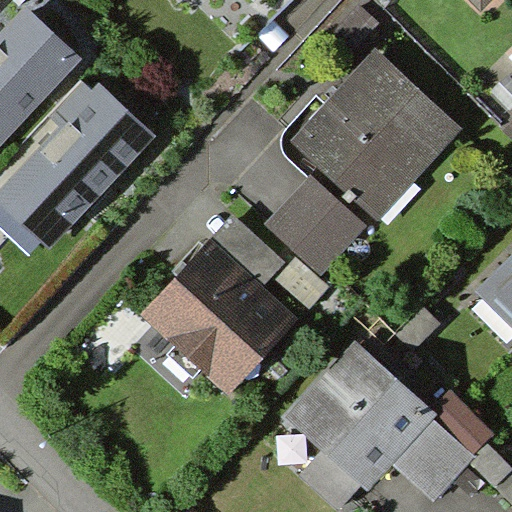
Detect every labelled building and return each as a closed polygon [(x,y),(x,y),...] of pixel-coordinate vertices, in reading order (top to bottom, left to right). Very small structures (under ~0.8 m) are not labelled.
[(511,0),(468,0),(493,23),(511,1),(511,0)] [(0,139),(77,57),(26,9),(0,36),(0,139)] [(469,140),(380,62),(297,155),(385,234),(469,140)] [(152,133),(99,85),(0,192),(0,198),(50,244),(152,133)] [(372,236),(317,186),(270,237),(325,287),(372,236)] [(310,326),(220,245),(149,323),(239,404),(310,326)] [(511,261),(475,301),(511,335),(511,261)] [(446,423),(361,351),(293,431),(379,503),(446,423)]
